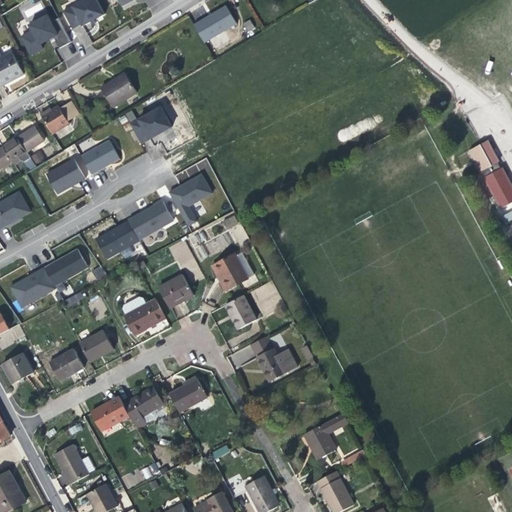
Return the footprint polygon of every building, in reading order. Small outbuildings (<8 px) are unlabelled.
[(107,19),(97,0),(93,0),(65,16),(74,32),(83,27),(85,31),(97,25),(107,19)] [(147,0),(117,0),(125,12),(145,2),(147,0)] [(27,17),(44,9),(41,3),(24,11),(27,17)] [(207,17),(194,25),(205,42),(236,24),(226,5),(207,17)] [(243,23),(248,32),(254,28),(249,19),(243,23)] [(33,38),(23,43),(34,63),(46,56),(44,52),(52,48),(58,45),(62,53),(74,47),(62,24),(54,28),(52,22),(31,33),(33,38)] [(27,76),(15,54),(4,61),(1,56),(0,55),(0,90),(6,87),(27,76)] [(115,81),(101,89),(113,108),(138,92),(126,74),(115,81)] [(60,109),(59,106),(54,108),(52,110),(42,117),(52,133),(80,116),(71,102),(60,109)] [(41,115),(42,117),(52,110),(51,108),(41,115)] [(167,110),(139,125),(151,144),(163,137),(178,129),(167,110)] [(125,114),(129,122),(136,119),(132,111),(125,114)] [(45,141),(36,127),(24,135),(15,140),(34,169),(38,167),(28,152),(45,141)] [(34,169),(15,140),(8,145),(0,150),(0,151),(8,163),(8,164),(21,156),(30,171),(34,169)] [(109,141),(82,156),(93,175),(103,169),(120,159),(109,141)] [(487,175),(493,185),(498,182),(481,150),(470,156),(482,178),(487,175)] [(75,159),(47,174),(58,194),(73,185),(86,178),(75,159)] [(186,184),(170,193),(188,227),(197,222),(189,207),(213,194),(202,175),(186,184)] [(19,192),(0,203),(0,226),(1,228),(22,217),(31,212),(19,192)] [(149,209),(131,219),(142,239),(173,220),(163,201),(149,209)] [(511,208),(503,215),(508,223),(511,220),(511,208)] [(137,242),(126,223),(97,240),(108,259),(137,242)] [(184,239),(169,247),(179,266),(194,258),(184,239)] [(68,255),(44,267),(55,286),(88,268),(78,249),(68,255)] [(255,282),(242,258),(235,262),(217,272),(214,274),(217,281),(222,290),(226,298),(249,286),(255,282)] [(98,279),(106,274),(101,265),(92,271),(98,279)] [(28,276),(11,286),(22,307),(56,288),(55,286),(44,267),(28,276)] [(188,305),(188,306),(198,302),(187,282),(164,294),(173,312),(185,306),(188,305)] [(84,294),(69,302),(72,308),(87,301),(84,294)] [(237,335),(254,326),(243,303),(226,312),(230,320),(237,335)] [(169,323),(160,305),(128,322),(137,341),(153,332),(169,323)] [(0,314),(0,334),(10,329),(2,314),(0,314)] [(117,353),(107,334),(83,347),(93,366),(108,358),(117,353)] [(272,383),(298,370),(290,354),(279,359),(274,351),(258,359),(266,372),(272,383)] [(77,354),(53,366),(62,384),(75,377),(86,372),(77,354)] [(25,357),(7,367),(16,386),(23,382),(35,376),(25,357)] [(212,405),(202,386),(187,395),(174,402),(184,421),(212,405)] [(166,409),(157,413),(158,416),(168,413),(169,407),(163,391),(158,393),(166,409)] [(141,433),(157,422),(158,416),(157,413),(166,409),(158,393),(141,401),(128,407),(134,418),(141,433)] [(106,407),(94,414),(102,430),(116,424),(118,427),(134,418),(128,407),(124,400),(123,398),(106,407)] [(348,428),(343,418),(304,440),(312,455),(316,465),(335,455),(327,439),(348,428)] [(0,447),(11,442),(0,421),(0,447)] [(71,434),(82,430),(80,424),(69,428),(71,434)] [(118,427),(116,424),(102,430),(104,434),(118,427)] [(226,445),(211,452),(215,459),(230,452),(226,445)] [(70,480),(67,481),(68,484),(70,488),(98,473),(91,459),(83,463),(75,447),(58,456),(70,480)] [(156,463),(149,465),(152,475),(159,473),(156,463)] [(141,469),(145,479),(152,476),(148,467),(141,469)] [(247,491),(240,474),(225,482),(234,498),(247,491)] [(354,486),(345,491),(337,475),(317,486),(325,501),(331,511),(347,511),(364,504),(354,486)] [(276,497),(266,477),(248,487),(260,511),(272,511),(279,509),(282,507),(276,497)] [(7,480),(18,500),(21,498),(16,488),(11,478),(7,480)] [(21,498),(18,500),(7,480),(0,484),(0,511),(21,511),(28,509),(21,498)] [(110,487),(92,496),(97,506),(100,511),(115,511),(121,509),(110,487)] [(232,511),(223,495),(196,510),(196,511),(232,511)]
